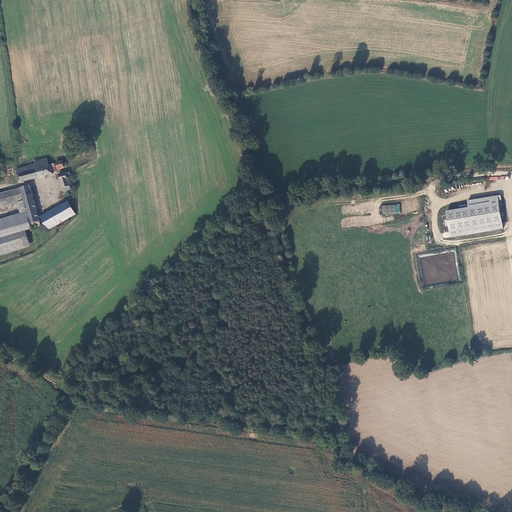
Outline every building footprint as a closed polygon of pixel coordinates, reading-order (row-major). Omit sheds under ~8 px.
[(18,172),(21,182),(53,174),(53,171),(56,171),(54,164),(49,165),(47,157),(35,160),(35,163),(30,164),(31,169),(18,172)] [(68,163),(68,162),(66,160),(65,160),(64,161),(64,162),(63,160),(57,162),(59,168),(65,167),(65,165),(67,164),(68,164),(68,163)] [(17,167),(18,172),(31,169),(30,164),(17,167)] [(66,172),(60,174),(64,187),(70,184),(66,172)] [(31,186),(22,188),(25,200),(27,212),(31,229),(41,226),(31,186)] [(22,188),(0,193),(0,206),(17,202),(25,200),(22,188)] [(479,209),(501,204),(498,202),(497,197),(476,201),(479,209)] [(17,202),(19,214),(27,212),(25,200),(17,202)] [(69,201),(42,217),(49,230),(76,214),(69,201)] [(381,206),(383,215),(400,212),(399,203),(381,206)] [(479,209),(449,215),(455,241),(507,230),(501,204),(479,209)] [(0,236),(25,231),(31,229),(27,212),(19,214),(0,218),(0,236)] [(25,231),(0,236),(0,250),(27,243),(25,231)]
